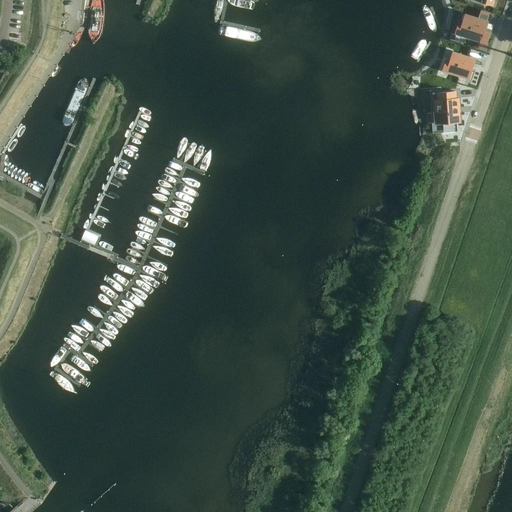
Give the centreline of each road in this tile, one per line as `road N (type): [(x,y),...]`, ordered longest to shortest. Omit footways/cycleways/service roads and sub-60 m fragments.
road 1 (residential): [(344,511),(511,17)]
road 2 (residential): [(79,0),(76,26),(0,145)]
